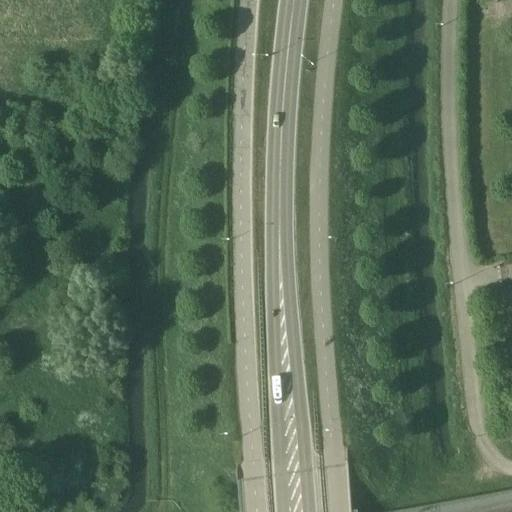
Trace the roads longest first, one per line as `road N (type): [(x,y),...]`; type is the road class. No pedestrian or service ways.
road 1 (secondary): [(297,511),(278,210),(294,0)]
road 2 (unclassified): [(336,511),(318,265),(333,0)]
road 3 (unclassified): [(249,0),(240,117),(256,511)]
